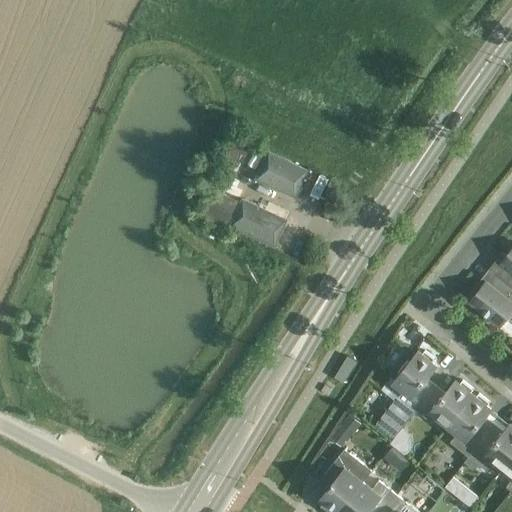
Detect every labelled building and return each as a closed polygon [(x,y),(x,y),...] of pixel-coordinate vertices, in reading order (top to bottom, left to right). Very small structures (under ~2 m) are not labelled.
[(266,148),(252,176),(296,197),(310,169),(266,148)] [(226,230),(238,202),(208,188),(196,216),(198,217),(226,230)] [(243,195),(230,223),(273,244),(286,216),(243,195)] [(496,275),(511,287),(511,250),(502,263),(504,264),(496,275)] [(511,287),(496,275),(488,285),(486,283),(470,302),(501,326),(511,311),(511,287)] [(401,373),(394,382),(390,379),(381,390),(395,401),(385,414),(403,428),(417,411),(432,391),(423,384),(437,367),(433,364),(436,360),(425,351),(422,355),(418,352),(410,362),(408,360),(399,371),(401,373)] [(474,390),(463,381),(460,385),(455,381),(442,399),(432,391),(417,411),(427,419),(432,413),(448,427),(473,396),(471,393),(474,390)] [(490,403),(479,394),(476,398),(473,396),(448,427),(457,434),(450,443),(468,457),(487,434),(477,427),(491,410),(487,407),(490,403)] [(346,442),(360,425),(348,415),(334,432),(346,442)] [(487,434),(468,457),(487,472),(494,463),(503,470),(511,458),(511,426),(510,425),(496,442),(487,434)] [(336,511),(339,511),(363,483),(372,471),(345,449),(325,475),(334,482),(320,500),(324,503),(321,507),(328,511),(334,511),(335,511),(336,511)] [(511,458),(503,470),(511,477),(511,479),(506,487),(511,492),(511,458)] [(472,504),(479,494),(452,476),(445,486),(472,504)] [(371,511),(383,511),(397,496),(379,481),(372,490),(363,483),(339,511),(368,511),(370,511),(371,511)] [(417,511),(415,510),(397,496),(383,511),(417,511)]
